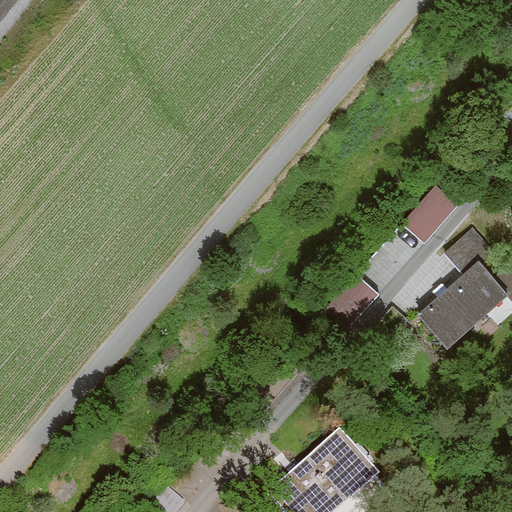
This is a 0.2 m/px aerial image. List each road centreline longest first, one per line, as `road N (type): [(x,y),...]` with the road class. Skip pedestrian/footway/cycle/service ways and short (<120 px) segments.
road 1 (unclassified): [(0,486),(414,0)]
road 2 (residential): [(194,511),(511,155)]
